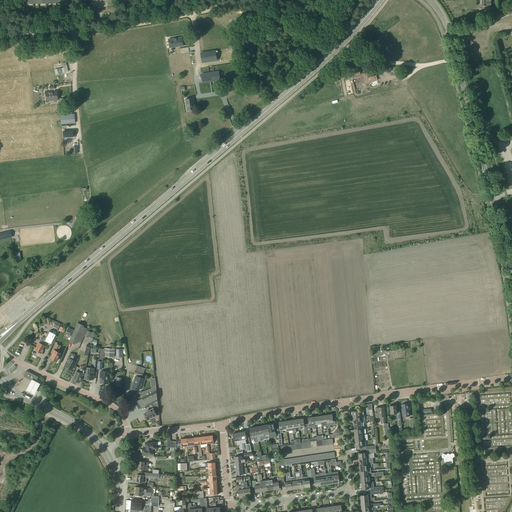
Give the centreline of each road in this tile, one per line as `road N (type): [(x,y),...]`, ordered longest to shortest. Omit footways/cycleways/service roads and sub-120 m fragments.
road 1 (primary): [(379,0),(324,60),(21,318)]
road 2 (unclassified): [(511,285),(447,29),(430,0)]
road 3 (track): [(0,39),(125,27),(266,0)]
road 4 (track): [(492,199),(464,175),(396,70),(455,59)]
road 5 (residential): [(340,403),(511,379)]
road 6 (residential): [(128,433),(118,411),(24,366)]
road 7 (residential): [(227,508),(351,492)]
road 8 (residential): [(221,424),(340,403)]
road 9 (primary): [(2,385),(103,448)]
